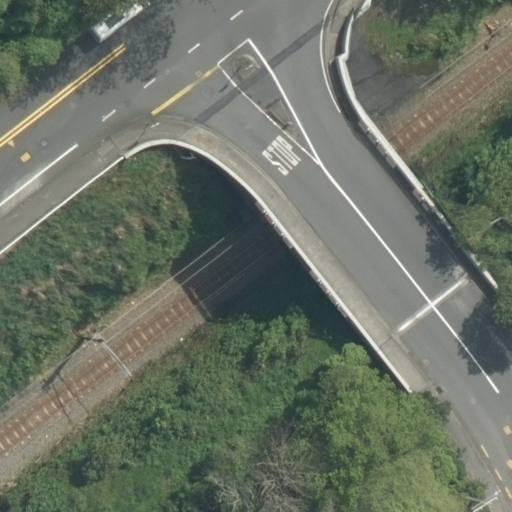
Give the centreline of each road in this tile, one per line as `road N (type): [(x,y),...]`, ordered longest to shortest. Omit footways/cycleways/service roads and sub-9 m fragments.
road 1 (residential): [(230,0),(511,428)]
road 2 (secondary): [(0,159),(210,0)]
